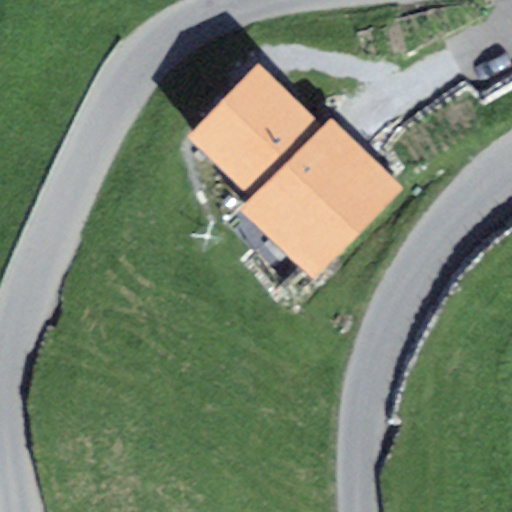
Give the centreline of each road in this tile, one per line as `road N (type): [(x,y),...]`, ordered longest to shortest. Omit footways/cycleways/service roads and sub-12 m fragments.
road 1 (unclassified): [(24,511),(0,392),(45,262),(169,38),(203,12),(240,0)]
road 2 (unclassified): [(511,143),(473,176),(396,285),(361,359),(351,441),(358,511)]
